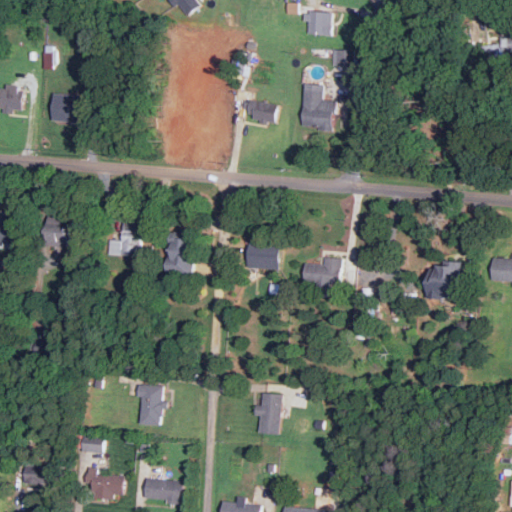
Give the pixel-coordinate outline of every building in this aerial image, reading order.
[(204,0),(172,0),(188,18),(206,2),(204,0)] [(334,35),(335,13),(310,11),(308,33),(334,35)] [(511,34),(502,35),(503,43),(484,44),(486,69),(501,68),(500,54),(511,53),(511,34)] [(336,64),(356,64),(356,49),(336,49),(336,64)] [(56,51),(47,51),(47,65),(55,66),(56,51)] [(326,99),(326,84),(307,83),(305,127),(335,128),(337,100),(326,99)] [(24,110),(25,85),(2,85),(1,110),(24,110)] [(186,107),(187,87),(219,89),(219,108),(186,107)] [(56,92),(54,120),(86,122),(87,94),(56,92)] [(248,118),(277,123),(280,104),(251,99),(248,118)] [(405,129),(406,102),(436,103),(435,130),(405,129)] [(0,246),(19,248),(21,223),(11,222),(11,216),(0,215),(0,246)] [(47,245),(71,245),(71,215),(47,215),(47,245)] [(112,239),(111,255),(142,257),(144,221),(125,220),(124,240),(112,239)] [(197,274),(197,230),(171,230),(170,274),(197,274)] [(253,239),(251,266),(282,269),(284,242),(253,239)] [(327,263),(307,263),(306,283),(343,284),(344,257),(327,257),(327,263)] [(511,257),(495,257),(494,281),(511,281),(511,257)] [(430,297),(463,298),(463,261),(431,260),(430,297)] [(38,357),(62,357),(62,339),(38,339),(38,357)] [(164,424),(164,385),(142,384),(142,424),(164,424)] [(285,393),(264,392),(262,432),(282,433),(285,393)] [(107,435),(84,434),(84,450),(106,451),(107,435)] [(26,482),(54,484),(56,466),(27,464),(26,482)] [(124,498),(127,475),(100,472),(100,468),(94,467),(91,495),(124,498)] [(185,480),(149,477),(147,499),(183,502),(185,480)] [(262,511),(263,503),(224,501),(224,511),(262,511)]
